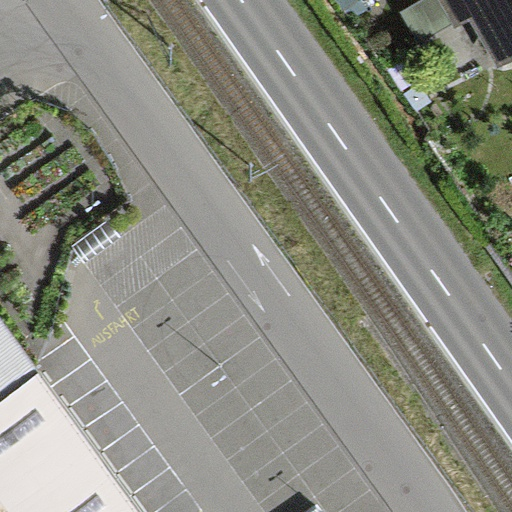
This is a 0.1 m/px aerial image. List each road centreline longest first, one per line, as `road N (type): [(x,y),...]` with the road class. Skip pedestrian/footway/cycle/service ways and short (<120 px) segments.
road 1 (residential): [(439,511),(63,0)]
road 2 (primary): [(511,384),(241,0)]
